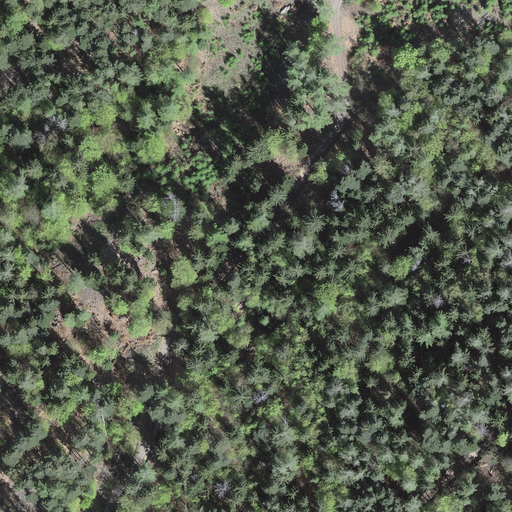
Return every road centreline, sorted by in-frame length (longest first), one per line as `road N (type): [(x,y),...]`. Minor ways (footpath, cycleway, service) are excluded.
road 1 (track): [(346,0),(335,17),(339,117),(157,371),(143,451),(106,511)]
road 2 (track): [(413,511),(511,418)]
